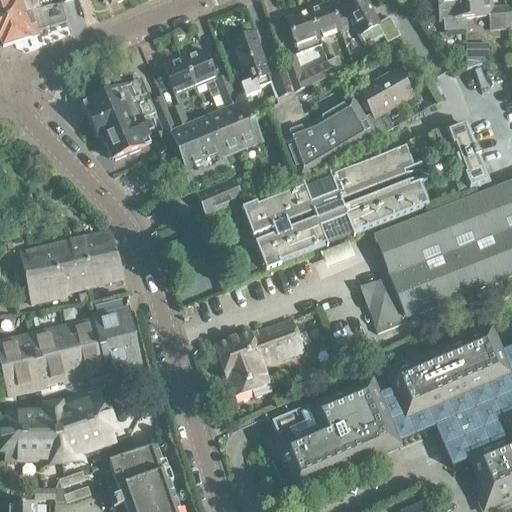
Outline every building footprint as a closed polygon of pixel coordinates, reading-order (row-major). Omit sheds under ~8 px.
[(38,0),(0,0),(0,24),(42,11),(38,0)] [(332,14),(339,33),(340,36),(356,31),(359,40),(378,29),(361,0),(356,0),(342,8),(343,9),(333,13),(332,14)] [(438,23),(465,21),(463,0),(430,0),(431,5),(437,4),(438,23)] [(463,0),(465,21),(488,19),(490,34),(508,32),(506,8),(490,9),(489,0),(463,0)] [(331,6),(309,15),(318,41),(319,41),(339,33),(332,14),(333,13),(331,6)] [(0,41),(2,43),(4,48),(39,37),(38,33),(66,23),(62,8),(43,14),(42,11),(0,24),(0,41)] [(297,96),(334,77),(327,64),(302,76),(300,69),(304,67),(300,57),(321,49),(319,41),(318,41),(309,15),(285,24),(297,56),(281,62),(285,73),(293,96),(296,95),(297,96)] [(380,33),(386,45),(398,39),(391,27),(380,33)] [(241,89),(245,100),(260,95),(258,90),(271,86),(268,79),(269,78),(254,38),(231,46),(238,66),(232,69),(240,90),(241,89)] [(489,61),(489,46),(466,46),(466,62),(489,61)] [(204,54),(183,63),(195,90),(206,85),(212,100),(220,96),(226,112),(239,107),(226,78),(216,82),(204,54)] [(337,59),(327,64),(334,77),(343,71),(337,59)] [(178,109),(168,113),(176,133),(188,128),(181,112),(190,109),(184,94),(195,90),(183,63),(163,71),(178,109)] [(269,78),(277,102),(293,96),(285,73),(269,78)] [(410,99),(397,74),(361,94),(375,119),(410,99)] [(88,105),(83,107),(85,113),(86,115),(97,141),(102,139),(149,119),(148,118),(155,115),(151,104),(141,81),(130,87),(126,89),(88,105)] [(278,107),(269,110),(298,187),(326,170),(377,141),(353,99),(310,124),(306,126),(297,100),(295,101),(293,96),(277,102),(276,102),(278,107)] [(162,99),(151,104),(155,115),(156,116),(163,134),(165,138),(170,135),(176,133),(168,113),(162,99)] [(208,120),(225,159),(260,144),(244,105),(239,107),(226,112),(208,120)] [(151,146),(148,140),(146,134),(154,131),(149,119),(102,139),(112,163),(151,146)] [(186,175),(187,175),(225,159),(208,120),(188,128),(176,133),(170,135),(186,175)] [(442,155),(455,150),(464,174),(452,179),(459,198),(470,193),(469,191),(487,184),(477,159),(480,159),(477,151),(474,152),(465,127),(447,134),(446,132),(435,136),(442,155)] [(171,152),(165,138),(163,134),(153,138),(161,156),(171,152)] [(413,171),(405,150),(331,180),(330,177),(328,178),(330,183),(305,193),(303,188),(302,188),(303,191),(289,196),(291,200),(259,213),(256,206),(241,212),(266,274),(281,268),(278,262),(310,249),(312,253),(326,248),(327,251),(328,250),(327,247),(352,237),(353,240),(354,240),(353,237),(427,208),(419,187),(427,184),(420,168),(413,171)] [(225,159),(187,175),(193,191),(231,175),(225,159)] [(233,180),(195,196),(205,219),(244,203),(233,180)] [(511,185),(469,202),(501,284),(511,279),(511,185)] [(377,337),(406,325),(405,321),(501,284),(469,202),(373,240),(389,280),(360,291),(377,337)] [(54,232),(56,239),(63,238),(61,230),(54,232)] [(109,235),(19,258),(32,305),(64,300),(69,295),(123,280),(109,235)] [(348,246),(320,256),(325,269),(327,272),(354,262),(353,259),(348,246)] [(86,295),(78,297),(81,307),(90,305),(86,295)] [(94,322),(0,344),(0,365),(2,372),(8,400),(46,391),(45,388),(63,383),(63,386),(90,380),(89,377),(91,376),(107,372),(107,375),(141,367),(127,310),(93,319),(94,322)] [(215,353),(213,357),(215,361),(219,363),(220,366),(296,339),(291,323),(250,338),(249,336),(214,349),(215,353)] [(511,335),(507,338),(511,349),(502,354),(489,323),(457,336),(460,343),(414,363),(412,358),(382,370),(392,393),(378,399),(371,383),(299,414),(305,428),(265,444),(275,466),(281,463),(295,494),(399,448),(398,446),(435,431),(452,471),(469,463),(479,487),(473,490),(482,511),(488,511),(511,502),(511,335)] [(302,354),(296,339),(220,366),(221,369),(219,372),(221,378),(225,380),(226,383),(262,370),(261,368),(302,354)] [(346,348),(334,352),(340,366),(351,362),(346,348)] [(361,352),(354,356),(356,360),(357,363),(364,360),(363,357),(361,352)] [(341,370),(336,362),(320,370),(324,378),(341,370)] [(262,370),(226,383),(232,400),(251,393),(254,401),(271,395),(262,370)] [(284,387),(272,392),(276,403),(289,399),(284,387)] [(44,415),(5,415),(5,430),(0,430),(0,448),(5,448),(5,464),(41,464),(42,469),(82,463),(81,457),(115,445),(110,430),(115,429),(109,411),(104,413),(99,399),(62,412),(61,406),(43,409),(44,415)] [(178,511),(156,449),(118,462),(109,466),(114,481),(120,478),(131,511),(178,511)] [(82,474),(74,477),(78,485),(86,482),(82,474)] [(66,480),(70,488),(78,485),(74,477),(66,480)] [(66,480),(58,483),(61,491),(62,491),(70,488),(66,480)] [(54,505),(66,505),(63,497),(65,497),(62,491),(61,491),(58,483),(55,491),(54,502),(54,505)] [(88,489),(80,492),(83,500),(91,498),(88,489)] [(34,502),(54,502),(55,491),(34,491),(34,502)] [(80,492),(72,495),(75,503),(83,500),(80,492)] [(65,497),(63,497),(66,505),(66,506),(68,506),(75,503),(72,495),(65,497)] [(398,511),(422,511),(425,511),(419,498),(396,507),(398,511)]
